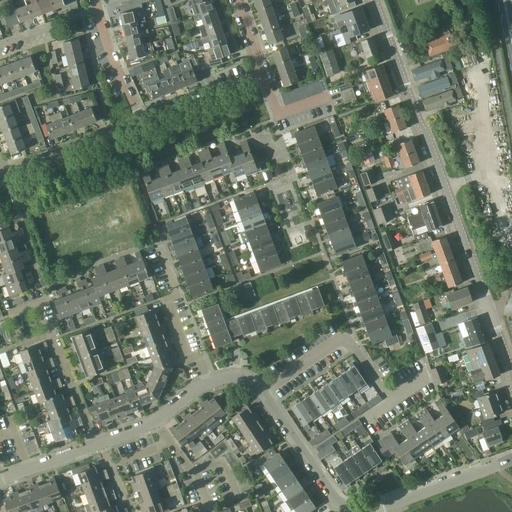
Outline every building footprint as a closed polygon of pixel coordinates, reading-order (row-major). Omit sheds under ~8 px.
[(37,0),(24,0),(27,5),(31,18),(43,14),(37,0)] [(37,0),(43,14),(54,9),(50,0),(37,0)] [(50,0),(54,9),(65,5),(63,0),(50,0)] [(202,0),(189,0),(188,1),(191,9),(192,8),(194,15),(201,13),(201,14),(215,9),(212,0),(205,0),(202,1),(202,0)] [(255,0),(258,9),(272,4),(270,0),(255,0)] [(130,10),(120,13),(123,25),(138,22),(137,19),(145,17),(141,3),(129,5),(130,10)] [(9,26),(20,22),(15,9),(13,4),(2,8),(9,26)] [(262,21),(276,16),(272,4),(258,9),(262,21)] [(20,22),(31,18),(27,5),(15,9),(20,22)] [(175,35),(181,33),(172,5),(165,7),(175,35)] [(329,16),(340,12),(338,7),(338,6),(336,7),(327,10),(329,16)] [(314,21),(309,7),(303,9),(308,23),(314,21)] [(347,25),(366,18),(362,7),(336,17),(337,21),(345,19),(347,25)] [(205,25),(219,20),(215,9),(201,14),(201,13),(194,15),(193,16),(195,20),(199,18),(200,20),(203,19),(205,24),(205,25)] [(158,25),(167,23),(165,16),(157,19),(158,25)] [(266,32),(280,28),(276,16),(262,21),(266,32)] [(138,22),(123,25),(126,36),(140,33),(140,32),(148,30),(145,17),(137,19),(138,22)] [(366,18),(347,25),(349,31),(342,33),(346,44),(357,40),(355,35),(370,30),(366,18)] [(223,31),(219,20),(205,25),(205,24),(197,27),(198,31),(200,30),(203,37),(208,35),(209,36),(223,31)] [(301,36),(307,34),(304,25),(298,27),(301,36)] [(280,28),(266,32),(270,44),(284,39),(280,28)] [(430,55),(455,46),(448,28),(439,31),(439,32),(424,37),(430,55)] [(126,36),(129,48),(143,44),(143,43),(141,37),(149,35),(148,30),(140,32),(140,33),(126,36)] [(203,37),(196,40),(199,48),(204,46),(203,44),(210,41),(213,47),(227,42),(223,31),(209,36),(208,35),(203,37)] [(379,53),(373,37),(361,41),(361,42),(356,44),(359,52),(365,50),(367,57),(379,53)] [(67,53),(80,50),(78,39),(64,42),(67,53)] [(160,42),(163,54),(174,49),(172,39),(160,42)] [(131,59),(135,59),(136,65),(153,58),(152,54),(153,53),(150,41),(143,43),(143,44),(129,48),(131,59)] [(213,47),(208,49),(212,60),(209,61),(211,66),(223,62),(221,57),(231,54),(227,42),(213,47)] [(276,62),(290,58),(286,47),(273,51),(276,62)] [(327,77),(341,72),(333,49),(319,53),(327,77)] [(70,65),(83,62),(80,50),(67,53),(70,65)] [(19,60),(24,75),(36,71),(31,56),(19,60)] [(199,69),(195,58),(189,60),(179,64),(180,64),(182,71),(181,72),(186,85),(198,81),(194,72),(199,69)] [(281,75),(294,70),(290,58),(276,62),(281,75)] [(447,70),(452,68),(453,68),(449,58),(443,60),(447,70)] [(414,69),(419,81),(433,76),(435,80),(442,78),(441,74),(446,72),(441,59),(414,69)] [(13,79),(24,75),(19,60),(8,64),(13,79)] [(144,72),(156,67),(154,61),(142,66),(144,72)] [(72,77),(86,74),(83,62),(70,65),(72,77)] [(0,80),(1,84),(13,79),(8,64),(0,67),(0,80)] [(176,90),(186,85),(181,72),(182,71),(180,64),(169,68),(172,76),(170,76),(176,90)] [(367,81),(386,74),(382,64),(364,71),(367,81)] [(165,94),(176,90),(170,76),(172,76),(169,68),(163,70),(166,78),(160,80),(165,94)] [(294,70),(281,75),(285,86),(298,82),(294,70)] [(452,84),(458,82),(454,72),(448,74),(452,84)] [(86,74),(72,77),(75,89),(89,86),(86,74)] [(371,91),(390,84),(386,74),(367,81),(371,91)] [(165,94),(160,80),(158,75),(143,81),(147,93),(151,92),(154,98),(165,94)] [(319,80),(323,91),(329,89),(324,78),(319,80)] [(28,85),(30,90),(42,86),(40,80),(28,85)] [(317,93),(323,91),(319,80),(313,82),(317,93)] [(312,95),(317,93),(313,82),(308,84),(312,95)] [(307,97),(312,95),(308,84),(303,86),(307,97)] [(390,84),(371,91),(375,101),(393,94),(390,84)] [(19,94),(30,90),(28,85),(17,89),(19,94)] [(420,94),(422,100),(448,91),(446,85),(420,94)] [(301,99),(307,97),(303,86),(297,88),(301,99)] [(457,98),(463,96),(460,86),(454,88),(457,98)] [(347,89),(349,95),(352,101),(356,99),(352,87),(347,89)] [(296,101),(301,99),(297,88),(292,90),(296,101)] [(7,99),(19,94),(17,89),(5,93),(7,99)] [(347,89),(340,92),(342,97),(349,95),(347,89)] [(291,103),(296,101),(292,90),(286,92),(291,103)] [(423,101),(427,113),(446,106),(447,109),(453,107),(452,104),(457,102),(453,91),(423,101)] [(285,105),(291,103),(286,92),(281,94),(285,105)] [(349,95),(342,97),(344,104),(352,101),(349,95)] [(27,110),(32,108),(28,96),(22,98),(27,110)] [(0,119),(13,114),(21,112),(16,99),(8,101),(8,103),(0,106),(0,119)] [(389,121),(403,116),(398,104),(384,109),(389,121)] [(79,112),(84,126),(97,121),(92,107),(79,112)] [(31,121),(36,119),(32,108),(27,110),(31,121)] [(63,118),(60,112),(55,114),(63,134),(75,129),(69,116),(63,118)] [(75,129),(84,126),(79,112),(69,116),(75,129)] [(0,123),(3,132),(18,126),(13,114),(0,119),(0,123)] [(51,138),(63,134),(55,114),(50,116),(52,122),(46,125),(51,138)] [(403,116),(389,121),(393,132),(407,127),(403,116)] [(378,118),(370,120),(373,127),(380,124),(378,118)] [(35,132),(41,130),(36,119),(31,121),(35,132)] [(332,131),(338,129),(336,122),(330,124),(332,131)] [(380,124),(373,127),(375,133),(382,130),(380,124)] [(298,143),(318,136),(314,125),(294,133),(295,133),(291,134),(293,138),(296,137),(298,143)] [(7,143),(22,137),(18,126),(3,132),(7,143)] [(338,129),(332,131),(335,138),(341,135),(338,129)] [(41,130),(35,132),(39,141),(44,139),(41,130)] [(302,154),(322,146),(318,136),(298,143),(295,144),(297,148),(299,147),(302,154)] [(12,154),(26,149),(31,147),(29,142),(24,144),(22,137),(7,143),(12,154)] [(411,139),(397,144),(401,155),(415,150),(411,139)] [(240,154),(246,171),(247,175),(261,169),(257,159),(254,161),(246,141),(241,143),(244,152),(240,154)] [(226,148),(224,142),(219,144),(222,153),(217,155),(224,174),(234,170),(226,148)] [(340,151),(346,149),(343,143),(338,145),(340,151)] [(246,171),(240,154),(234,156),(231,146),(226,148),(234,170),(236,175),(246,171)] [(309,174),(329,166),(322,146),(302,154),(299,155),(301,158),(303,158),(305,163),(303,164),(304,168),(307,167),(309,174)] [(224,174),(217,155),(212,157),(209,148),(203,150),(214,177),(224,174)] [(365,164),(375,161),(371,148),(361,152),(365,164)] [(346,149),(340,151),(342,158),(348,156),(346,149)] [(197,163),(204,181),(214,177),(203,150),(198,152),(202,161),(197,163)] [(405,167),(419,162),(415,150),(401,155),(405,167)] [(383,156),(385,162),(392,159),(390,153),(383,156)] [(188,156),(184,158),(194,185),(193,185),(197,196),(207,192),(203,182),(204,181),(197,163),(192,165),(188,156)] [(184,189),(193,185),(194,185),(184,158),(178,160),(182,169),(177,171),(184,189)] [(394,165),(392,159),(385,162),(387,168),(394,165)] [(184,189),(177,171),(172,172),(168,163),(163,165),(173,192),(184,189)] [(346,167),(342,169),(344,173),(347,171),(353,169),(351,163),(345,165),(346,167)] [(163,196),(173,192),(163,165),(158,167),(162,176),(157,178),(163,196)] [(309,174),(306,175),(308,179),(311,178),(313,184),(333,177),(336,176),(335,171),(332,172),(330,166),(309,174)] [(353,169),(347,171),(350,178),(356,176),(353,169)] [(365,186),(377,181),(373,169),(361,174),(365,186)] [(405,184),(406,186),(407,186),(408,188),(426,181),(422,170),(409,175),(402,177),(401,179),(403,183),(405,184)] [(148,171),(143,173),(155,204),(165,200),(163,196),(157,178),(152,180),(148,171)] [(337,187),(333,177),(313,184),(310,185),(312,189),(315,188),(317,195),(337,187)] [(406,186),(401,188),(402,191),(403,190),(404,192),(409,191),(412,200),(431,193),(426,181),(408,188),(407,186),(406,186)] [(371,201),(383,197),(379,186),(367,190),(371,201)] [(259,203),(262,202),(260,198),(257,199),(255,192),(234,200),(238,210),(259,203)] [(321,214),(341,207),(337,196),(317,203),(321,214)] [(420,204),(422,212),(407,217),(409,223),(438,213),(433,199),(420,204)] [(182,205),(184,212),(191,210),(188,203),(182,205)] [(219,203),(211,206),(213,212),(221,209),(219,203)] [(261,209),(259,203),(238,210),(242,220),(262,213),(265,212),(264,208),(261,209)] [(376,216),(391,211),(388,204),(374,209),(376,216)] [(325,224),(345,217),(341,207),(321,214),(318,215),(320,219),(322,218),(325,224)] [(391,211),(376,216),(379,223),(393,218),(391,211)] [(207,222),(213,220),(210,213),(205,215),(207,222)] [(265,219),(262,213),(242,220),(246,231),(266,223),(269,222),(268,218),(265,219)] [(438,213),(409,223),(411,230),(427,224),(429,231),(442,226),(438,213)] [(221,216),(216,218),(218,225),(224,223),(221,216)] [(171,236),(191,228),(187,217),(164,226),(165,230),(168,229),(171,236)] [(329,234),(349,227),(345,217),(325,224),(322,225),(323,229),(326,228),(328,234),(329,234)] [(246,231),(240,233),(243,243),(249,240),(270,233),(273,232),(271,229),(269,230),(266,223),(246,231)] [(0,230),(0,242),(22,234),(21,229),(12,232),(10,227),(0,230)] [(332,244),(352,237),(349,227),(329,234),(328,234),(325,235),(327,238),(330,237),(332,244)] [(174,246),(195,239),(191,228),(171,236),(168,237),(169,240),(172,239),(174,246)] [(223,238),(229,236),(227,230),(221,232),(223,238)] [(387,251),(394,248),(388,230),(381,233),(387,251)] [(426,231),(413,236),(415,241),(428,237),(426,231)] [(215,243),(221,241),(218,233),(212,235),(215,243)] [(272,240),(270,233),(249,240),(253,250),(273,243),(276,242),(275,239),(272,240)] [(0,242),(0,253),(18,247),(16,242),(24,239),(22,234),(0,242)] [(229,236),(223,238),(225,245),(231,243),(230,240),(234,239),(233,235),(229,236)] [(437,252),(450,247),(445,235),(432,240),(437,252)] [(332,244),(329,245),(330,248),(334,247),(336,255),(356,247),(352,237),(332,244)] [(178,256),(198,249),(195,239),(174,246),(171,247),(173,250),(175,249),(178,256)] [(276,250),(273,243),(253,250),(257,261),(277,253),(280,252),(279,249),(276,250)] [(0,253),(0,255),(3,264),(30,254),(28,250),(20,253),(18,247),(0,253)] [(454,259),(450,247),(437,252),(432,254),(431,251),(425,253),(427,259),(433,257),(434,260),(439,258),(441,263),(454,259)] [(178,256),(175,257),(176,260),(179,259),(182,266),(202,258),(198,249),(178,256)] [(133,264),(140,281),(150,277),(140,251),(135,253),(139,262),(133,264)] [(277,253),(257,261),(261,271),(284,263),(283,259),(280,260),(277,253)] [(346,271),(366,264),(362,253),(342,261),(343,261),(339,263),(340,266),(344,265),(346,271)] [(3,264),(7,274),(20,269),(21,269),(25,268),(23,262),(31,259),(30,254),(3,264)] [(222,262),(228,260),(225,254),(220,256),(222,262)] [(140,281),(133,264),(127,266),(124,257),(120,259),(129,285),(140,281)] [(236,257),(231,259),(233,266),(239,264),(236,257)] [(185,276),(206,269),(202,258),(182,266),(179,267),(180,270),(183,269),(185,276)] [(119,289),(129,285),(120,259),(115,260),(118,269),(113,271),(119,289)] [(445,275),(458,270),(454,259),(441,263),(445,275)] [(228,260),(222,262),(225,269),(230,267),(228,260)] [(119,289),(113,271),(108,273),(104,264),(99,266),(109,292),(119,289)] [(350,281),(370,274),(366,264),(346,271),(343,272),(344,276),(347,275),(350,281)] [(99,296),(109,292),(99,266),(95,268),(98,277),(92,279),(95,286),(96,286),(99,296)] [(7,274),(2,275),(6,284),(5,284),(3,285),(4,286),(6,286),(24,279),(21,269),(20,269),(7,274)] [(189,286),(209,278),(206,269),(185,276),(183,277),(184,281),(187,279),(189,286)] [(463,282),(458,270),(445,275),(440,277),(439,274),(433,276),(436,282),(441,280),(442,282),(447,280),(449,287),(463,282)] [(238,280),(244,278),(242,271),(236,273),(238,280)] [(230,283),(236,281),(233,274),(227,276),(230,283)] [(350,281),(346,282),(347,282),(348,286),(351,285),(353,291),(354,291),(374,284),(370,274),(350,281)] [(189,286),(186,287),(188,291),(191,290),(193,297),(213,289),(209,278),(189,286)] [(6,286),(4,286),(5,288),(6,287),(7,287),(10,296),(28,290),(24,279),(6,286)] [(256,295),(252,286),(246,288),(244,284),(232,288),(237,302),(256,295)] [(357,301),(357,302),(380,293),(378,289),(376,290),(374,284),(354,291),(353,291),(350,292),(352,296),(355,295),(357,301)] [(102,304),(99,296),(96,286),(95,286),(85,290),(91,308),(102,304)] [(306,292),(312,309),(325,304),(319,287),(306,292)] [(451,309),(459,306),(473,301),(467,287),(446,295),(451,309)] [(81,311),(91,308),(85,290),(75,293),(81,311)] [(313,311),(312,309),(306,292),(295,296),(302,313),(303,315),(313,311)] [(64,297),(71,315),(81,311),(75,293),(64,297)] [(147,302),(154,300),(151,293),(145,296),(147,302)] [(357,301),(354,303),(355,306),(359,305),(361,311),(361,312),(384,303),(385,303),(381,293),(380,293),(357,302),(357,301)] [(290,317),(302,313),(295,296),(283,300),(290,317)] [(61,319),(71,315),(64,297),(55,301),(61,319)] [(291,320),(290,317),(283,300),(273,304),(279,321),(280,324),(291,320)] [(420,324),(430,321),(425,305),(423,301),(413,304),(420,324)] [(206,322),(223,315),(218,303),(202,309),(206,322)] [(361,311),(358,313),(359,316),(362,315),(365,322),(385,315),(385,314),(388,313),(385,303),(361,312),(361,311)] [(267,326),(279,321),(273,304),(261,309),(267,326)] [(140,326),(158,319),(156,313),(158,312),(157,308),(136,316),(140,326)] [(268,328),(267,326),(261,309),(250,313),(257,330),(257,332),(268,328)] [(83,311),(83,322),(99,322),(98,313),(92,313),(92,311),(83,311)] [(244,335),(257,330),(250,313),(237,317),(243,333),(244,335)] [(457,325),(464,322),(461,314),(454,317),(457,325)] [(228,328),(226,322),(223,315),(206,322),(211,334),(228,328)] [(365,322),(361,323),(363,327),(366,325),(368,332),(365,333),(389,325),(385,315),(365,322)] [(469,335),(463,338),(467,348),(473,345),(487,340),(483,328),(478,316),(464,322),(469,333),(469,335)] [(231,337),(243,333),(237,317),(226,322),(228,328),(231,337)] [(408,318),(403,320),(408,334),(413,332),(408,318)] [(140,326),(144,336),(164,329),(163,325),(161,326),(158,319),(140,326)] [(425,353),(441,347),(432,323),(417,328),(425,353)] [(0,333),(4,332),(4,333),(9,331),(6,325),(2,326),(2,327),(0,327),(0,333)] [(389,325),(365,333),(367,337),(370,336),(372,343),(384,339),(387,346),(396,343),(399,342),(400,342),(403,340),(401,335),(398,336),(395,329),(391,331),(389,325)] [(106,335),(114,333),(111,326),(103,329),(106,335)] [(231,337),(228,328),(211,334),(216,347),(233,341),(231,337)] [(147,346),(166,340),(163,333),(166,332),(164,329),(144,336),(147,346)] [(73,348),(93,340),(89,330),(71,336),(74,342),(71,343),(73,348)] [(114,333),(106,335),(108,341),(116,338),(114,333)] [(78,355),(96,348),(93,340),(73,348),(74,352),(77,351),(78,355)] [(166,351),(172,349),(170,345),(168,346),(166,340),(147,346),(151,357),(166,351)] [(19,354),(14,356),(17,364),(24,362),(42,355),(40,349),(48,346),(46,341),(18,352),(19,354)] [(468,353),(463,355),(468,370),(473,369),(474,370),(482,367),(482,368),(482,369),(495,364),(495,362),(488,343),(474,348),(467,351),(468,353)] [(114,355),(121,353),(119,346),(111,349),(114,355)] [(80,368),(100,360),(96,348),(78,355),(81,362),(79,363),(80,368)] [(172,367),(166,351),(151,357),(155,367),(172,367)] [(0,354),(0,356),(4,367),(11,365),(6,352),(0,354)] [(121,353),(114,355),(116,362),(123,359),(121,353)] [(26,372),(54,362),(52,357),(44,360),(42,355),(24,362),(27,370),(25,371),(26,372)] [(100,360),(80,368),(82,372),(84,371),(86,377),(104,371),(100,360)] [(31,381),(50,374),(48,369),(55,366),(54,362),(26,372),(26,374),(28,373),(31,381)] [(350,364),(352,367),(346,371),(358,389),(356,390),(359,394),(369,387),(366,383),(367,382),(353,362),(350,364)] [(474,382),(478,381),(499,373),(495,364),(482,369),(482,368),(470,373),(474,382)] [(437,384),(447,381),(441,366),(431,369),(437,384)] [(165,383),(172,367),(155,367),(153,371),(150,370),(148,374),(165,383)] [(358,389),(346,371),(344,368),(341,371),(343,373),(337,377),(349,395),(356,390),(358,389)] [(32,391),(33,392),(61,382),(59,378),(52,380),(50,374),(31,381),(35,390),(32,391)] [(148,374),(145,380),(148,381),(146,386),(158,399),(165,383),(148,374)] [(349,395),(337,377),(335,375),(332,377),(334,379),(328,383),(340,401),(349,395)] [(16,387),(13,377),(8,379),(12,389),(16,387)] [(340,401),(328,383),(326,381),(323,383),(325,385),(319,389),(331,407),(340,401)] [(45,400),(57,395),(55,389),(63,386),(61,382),(33,392),(34,394),(36,394),(39,402),(45,400)] [(146,386),(136,390),(141,405),(142,405),(158,399),(146,386)] [(129,388),(124,390),(126,394),(132,412),(139,410),(140,412),(144,410),(142,405),(141,405),(136,390),(135,387),(129,388)] [(314,389),(316,391),(310,395),(322,413),(331,407),(319,389),(317,387),(314,389)] [(481,408),(501,401),(497,391),(485,395),(483,389),(470,394),(472,401),(478,399),(481,408)] [(453,399),(464,396),(462,390),(452,394),(453,399)] [(46,411),(74,400),(73,396),(65,399),(63,393),(57,395),(45,400),(48,408),(45,409),(46,411)] [(107,393),(103,395),(112,419),(118,417),(119,419),(123,418),(115,397),(110,399),(107,393)] [(301,401),(313,419),(322,413),(310,395),(308,393),(305,395),(307,398),(301,401)] [(132,412),(126,394),(115,397),(123,418),(127,417),(126,414),(132,412)] [(371,407),(383,399),(379,394),(367,402),(371,407)] [(95,405),(89,407),(94,420),(100,418),(103,426),(107,424),(106,422),(112,419),(103,395),(98,397),(101,403),(95,405)] [(204,402),(217,419),(226,413),(214,397),(209,402),(207,399),(204,402)] [(439,417),(450,433),(459,426),(440,398),(435,402),(443,414),(439,417)] [(296,401),(298,403),(292,408),(304,425),(303,426),(306,431),(310,428),(307,423),(313,419),(301,401),(299,399),(296,401)] [(52,420),(70,413),(68,407),(76,404),(74,400),(46,411),(46,413),(49,412),(52,420)] [(483,414),(479,415),(481,419),(483,425),(495,421),(493,416),(504,412),(501,401),(481,408),(483,414)] [(202,407),(197,411),(209,426),(211,428),(215,425),(213,423),(217,419),(204,402),(201,404),(202,407)] [(358,408),(361,413),(367,410),(364,405),(358,408)] [(239,426),(257,414),(255,411),(253,412),(249,406),(233,417),(239,426)] [(356,417),(361,413),(358,408),(352,412),(356,417)] [(450,433),(439,417),(435,420),(426,408),(421,411),(441,439),(450,433)] [(209,426),(197,411),(192,415),(190,413),(187,415),(200,433),(209,426)] [(432,444),(441,439),(421,411),(417,414),(426,426),(421,429),(432,444)] [(47,422),(51,432),(82,420),(80,416),(72,419),(70,413),(52,420),(47,422)] [(245,435),(261,424),(257,419),(259,417),(257,414),(239,426),(245,435)] [(192,439),(200,433),(187,415),(183,418),(185,420),(180,424),(192,439)] [(340,420),(344,425),(349,422),(346,417),(340,420)] [(346,427),(350,432),(362,423),(359,419),(346,427)] [(417,432),(411,424),(409,419),(404,422),(423,450),(432,444),(421,429),(417,432)] [(495,421),(483,425),(485,431),(483,432),(488,447),(503,441),(499,429),(503,427),(500,419),(495,421)] [(82,420),(51,432),(55,442),(78,434),(76,428),(83,425),(82,420)] [(338,430),(344,425),(340,420),(334,425),(338,430)] [(414,457),(423,450),(404,422),(399,426),(408,438),(403,441),(414,457)] [(174,428),(173,426),(170,428),(183,446),(187,442),(192,448),(196,445),(191,439),(192,439),(180,424),(174,428)] [(251,444),(269,431),(267,429),(265,430),(261,424),(245,435),(251,444)] [(344,436),(350,432),(346,427),(341,431),(344,436)] [(322,433),(326,438),(331,434),(328,429),(322,433)] [(467,439),(473,437),(470,430),(464,432),(467,439)] [(269,431),(251,444),(258,453),(273,442),(269,437),(272,435),(269,431)] [(414,457),(403,441),(399,444),(391,431),(381,438),(392,454),(397,451),(405,463),(414,457)] [(313,446),(326,438),(322,433),(310,441),(313,446)] [(328,439),(332,444),(338,440),(335,435),(328,439)] [(361,448),(373,467),(375,469),(378,467),(376,464),(383,460),(371,443),(373,441),(371,437),(364,442),(366,445),(361,448)] [(387,457),(392,454),(381,438),(376,441),(387,457)] [(319,452),(332,444),(328,439),(316,447),(319,452)] [(201,440),(196,444),(200,450),(204,454),(208,450),(201,440)] [(361,448),(358,444),(349,450),(364,473),(366,475),(369,473),(367,470),(373,467),(361,448)] [(345,452),(348,457),(343,460),(355,479),(357,481),(360,479),(358,476),(364,473),(349,450),(345,452)] [(270,472),(288,460),(285,456),(282,457),(279,452),(272,456),(269,451),(252,462),(256,468),(263,463),(270,472)] [(340,457),(331,463),(334,467),(347,488),(351,485),(349,482),(355,479),(343,460),(342,461),(340,457)] [(276,481),(292,470),(288,466),(290,464),(288,460),(270,472),(276,481)] [(78,473),(82,484),(107,474),(106,469),(98,472),(96,466),(78,473)] [(154,468),(132,476),(134,483),(132,484),(133,487),(158,478),(154,468)] [(282,491),(300,478),(297,474),(295,475),(292,470),(276,481),(282,491)] [(85,494),(103,487),(101,481),(109,478),(107,474),(82,484),(85,494)] [(45,484),(52,501),(62,498),(54,477),(51,479),(52,481),(45,484)] [(158,478),(133,487),(135,491),(137,490),(139,497),(157,490),(162,489),(158,478)] [(300,478),(282,491),(287,498),(288,500),(304,489),(301,484),(303,482),(300,478)] [(52,501),(45,484),(39,486),(38,483),(34,485),(41,505),(52,501)] [(36,507),(41,505),(34,485),(31,486),(31,489),(25,491),(32,511),(35,511),(38,511),(36,507)] [(85,494),(89,503),(115,494),(114,490),(106,493),(103,487),(85,494)] [(294,508),(312,496),(309,492),(307,493),(304,489),(288,500),(285,501),(292,510),(294,509),(294,508)] [(141,508),(161,500),(157,490),(139,497),(142,503),(139,504),(141,508)] [(263,490),(258,492),(260,499),(266,497),(263,490)] [(18,491),(14,492),(20,511),(32,511),(25,491),(19,494),(18,491)] [(11,496),(4,499),(9,511),(20,511),(14,492),(10,494),(11,496)] [(87,511),(97,511),(111,507),(109,502),(117,499),(115,494),(89,503),(85,505),(87,511)] [(296,511),(313,511),(312,510),(316,507),(313,502),(315,500),(312,496),(294,508),(294,509),(296,511)] [(161,500),(141,508),(142,511),(144,511),(166,511),(170,511),(166,498),(161,500)]
